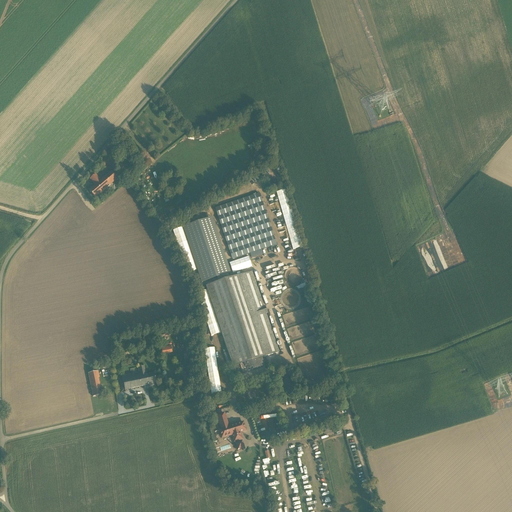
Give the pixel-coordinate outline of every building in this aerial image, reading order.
[(121,157),(127,153),(120,144),(115,148),(121,157)] [(100,162),(103,165),(104,167),(116,154),(115,153),(116,152),(112,149),(109,152),(100,162)] [(95,198),(116,179),(114,177),(119,172),(115,169),(101,181),(96,175),(90,179),(95,186),(89,191),(95,198)] [(260,194),(215,206),(231,260),(250,255),(252,262),(265,258),(263,251),(262,249),(275,245),(260,194)] [(270,204),(271,211),(279,210),(278,202),(270,204)] [(160,230),(182,217),(180,213),(158,227),(160,230)] [(183,227),(201,281),(217,276),(228,273),(230,272),(230,270),(213,218),(183,227)] [(237,376),(243,373),(249,371),(264,366),(268,365),(266,358),(262,359),(261,357),(279,351),(266,312),(267,312),(265,305),(264,306),(252,270),(205,286),(233,368),(234,368),(237,376)] [(172,353),(171,346),(161,348),(163,355),(172,353)] [(144,366),(138,368),(139,373),(122,376),(125,390),(156,383),(154,374),(146,376),(144,366)] [(98,371),(88,373),(88,374),(93,397),(103,395),(103,394),(102,389),(101,389),(98,378),(99,378),(98,372),(98,371)] [(258,400),(255,390),(246,392),(249,402),(258,400)] [(228,428),(224,414),(217,416),(222,430),(220,430),(222,438),(233,435),(238,451),(244,448),(239,432),(246,430),(243,423),(228,428)]
